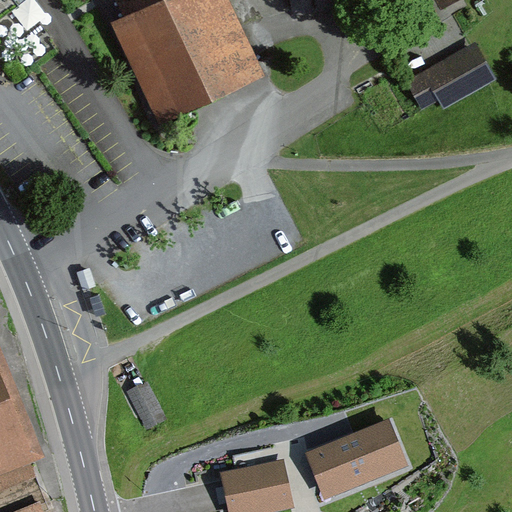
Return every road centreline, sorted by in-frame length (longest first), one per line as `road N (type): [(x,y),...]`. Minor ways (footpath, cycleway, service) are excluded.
road 1 (track): [(59,376),(511,159)]
road 2 (secondary): [(95,511),(44,330),(0,223)]
road 3 (track): [(511,331),(409,407),(426,444),(445,450)]
